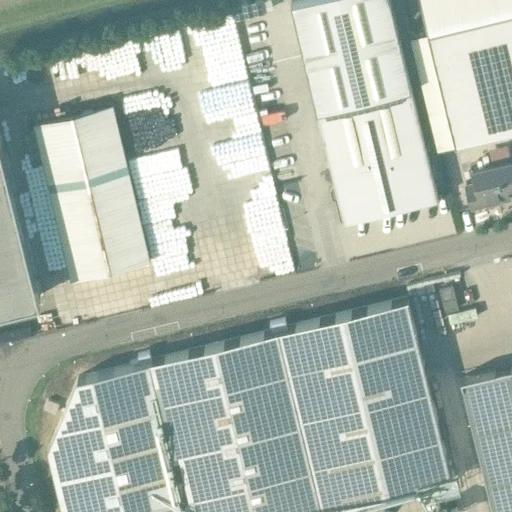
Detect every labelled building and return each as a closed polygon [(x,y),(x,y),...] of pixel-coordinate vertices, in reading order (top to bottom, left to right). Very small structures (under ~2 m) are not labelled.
[(261,0),(254,0),(232,5),(236,19),(265,12),(261,0)] [(390,0),(294,0),(292,1),(344,220),(438,197),(390,0)] [(511,0),(420,0),(429,32),(411,37),(438,149),(511,130),(511,0)] [(251,214),(280,207),(235,17),(213,22),(206,52),(218,55),(216,66),(208,68),(209,72),(165,83),(178,86),(189,131),(212,126),(214,131),(225,133),(223,144),(215,146),(210,168),(211,176),(203,178),(221,182),(224,181),(232,183),(235,196),(229,197),(248,202),(251,214)] [(114,103),(76,112),(33,122),(70,279),(151,259),(114,103)] [(0,119),(0,303),(41,294),(0,119)] [(466,185),(472,208),(507,199),(504,188),(511,185),(511,161),(511,160),(473,170),(476,183),(466,185)] [(439,288),(445,311),(459,308),(452,284),(439,288)] [(313,511),(453,478),(409,296),(287,325),(285,317),(270,321),(272,329),(151,358),(150,350),(137,353),(139,361),(77,376),(48,445),(64,511),(313,511)] [(504,511),(511,510),(511,364),(462,376),(494,511),(504,511)]
